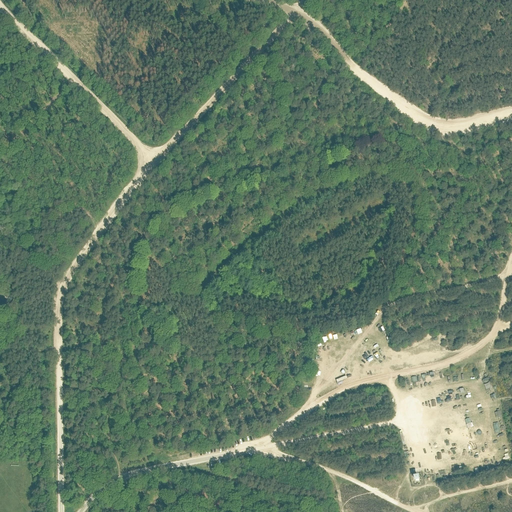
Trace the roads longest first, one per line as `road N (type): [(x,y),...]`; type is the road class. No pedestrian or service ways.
road 1 (track): [(101,228),(151,161),(305,0)]
road 2 (track): [(261,0),(317,28),(355,70),(426,122),(454,127),(511,115)]
road 3 (track): [(262,447),(345,387),(448,362),(495,332)]
road 4 (track): [(319,390),(384,309),(511,273)]
road 5 (track): [(151,161),(0,5)]
road 6 (track): [(436,468),(412,456),(403,421),(262,447)]
road 7 (track): [(418,511),(262,447)]
road 8 (track): [(471,406),(403,421),(369,329)]
road 9 (unclassified): [(61,511),(59,347)]
road 10 (track): [(59,347),(63,283),(101,228)]
